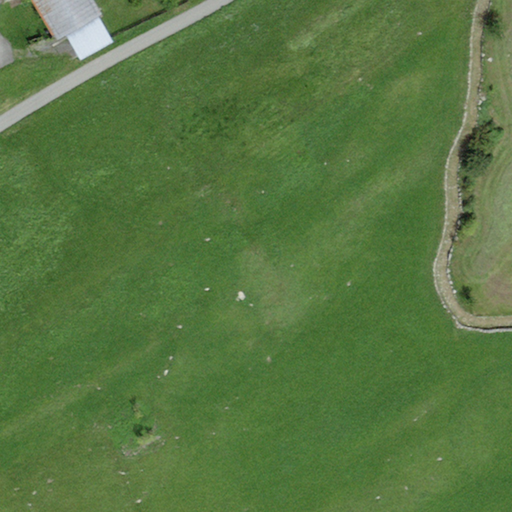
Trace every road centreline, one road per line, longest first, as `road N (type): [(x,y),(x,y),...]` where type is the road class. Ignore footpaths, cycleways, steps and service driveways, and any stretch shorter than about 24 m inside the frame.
road 1 (track): [(485,0),(443,280),(466,319),(511,323)]
road 2 (unclassified): [(0,124),(218,0)]
